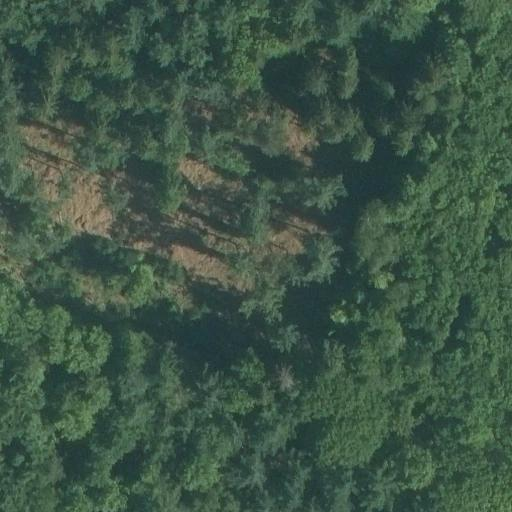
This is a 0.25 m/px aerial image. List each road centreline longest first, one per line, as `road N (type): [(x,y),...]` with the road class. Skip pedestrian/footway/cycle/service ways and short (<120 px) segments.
road 1 (track): [(511,487),(0,277)]
road 2 (track): [(84,314),(104,370),(187,511)]
